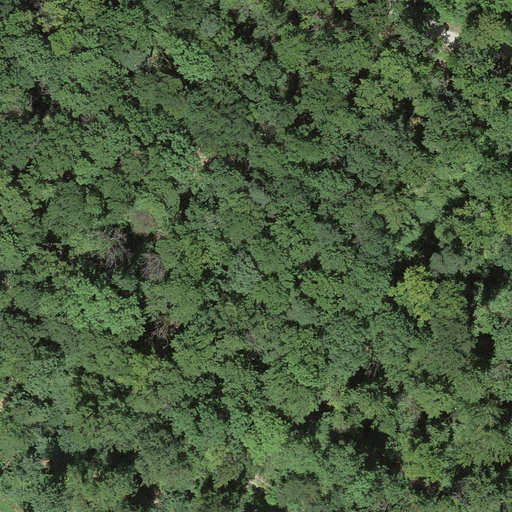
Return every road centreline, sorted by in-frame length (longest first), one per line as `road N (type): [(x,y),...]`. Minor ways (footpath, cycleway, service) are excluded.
road 1 (track): [(0,265),(300,511)]
road 2 (track): [(375,0),(410,70),(511,194)]
road 3 (track): [(511,46),(436,29),(398,0)]
